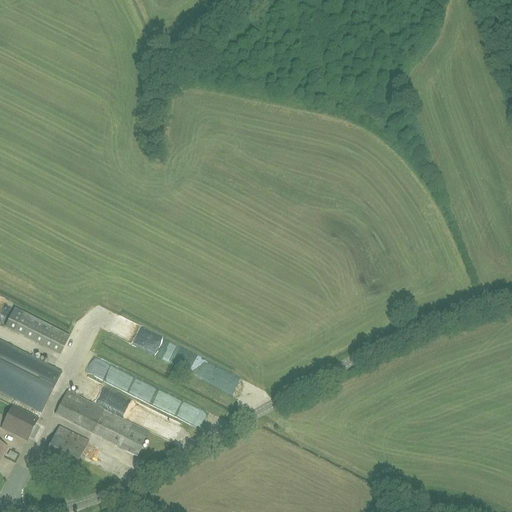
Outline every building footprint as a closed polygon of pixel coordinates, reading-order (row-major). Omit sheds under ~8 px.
[(4,328),(14,333),(59,355),(68,338),(13,310),(4,328)] [(61,373),(7,346),(0,342),(0,392),(41,413),(61,373)] [(164,391),(158,403),(195,424),(201,412),(164,391)] [(149,434),(132,425),(67,392),(55,416),(120,449),(137,458),(149,434)] [(1,429),(26,442),(38,419),(12,406),(1,429)] [(167,436),(175,423),(165,417),(161,424),(165,426),(161,432),(167,436)] [(88,441),(59,427),(43,460),(72,474),(88,441)]
